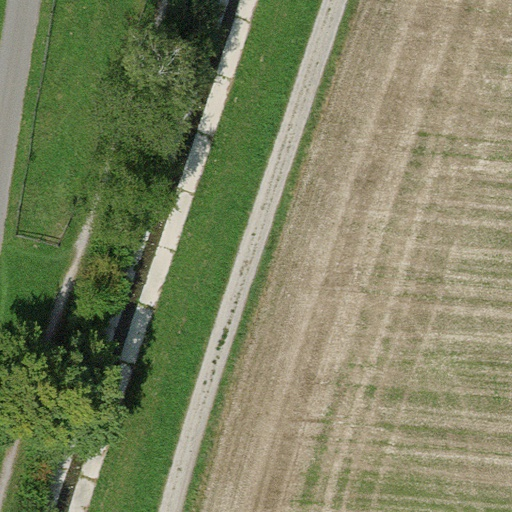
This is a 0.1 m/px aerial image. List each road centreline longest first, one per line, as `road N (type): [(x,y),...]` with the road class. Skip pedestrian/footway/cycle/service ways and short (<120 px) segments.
road 1 (track): [(177,511),(199,407),(334,0)]
road 2 (residential): [(31,0),(0,200)]
